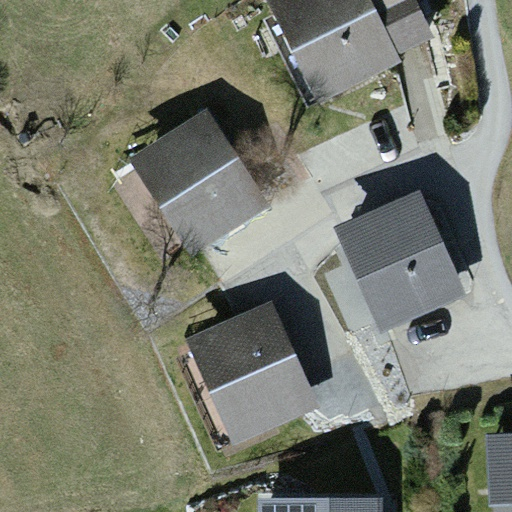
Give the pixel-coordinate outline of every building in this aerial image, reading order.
[(373,0),(334,0),(280,29),(323,108),(407,62),(373,0)] [(208,97),(125,150),(193,256),(276,204),(208,97)] [(432,178),(337,220),(384,328),(480,286),(432,178)] [(279,289),(187,328),(237,447),(330,408),(279,289)] [(511,511),(511,425),(482,425),(481,511),(511,511)]
